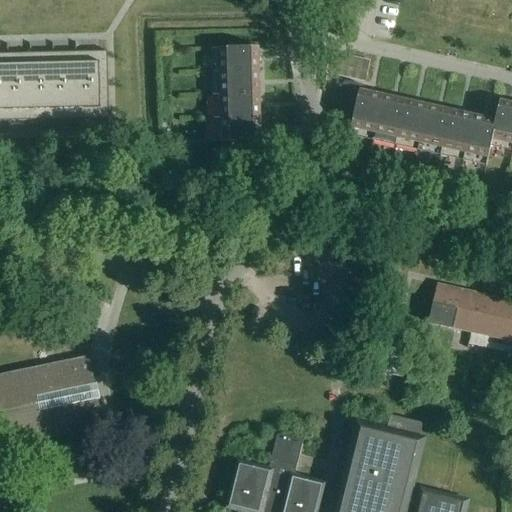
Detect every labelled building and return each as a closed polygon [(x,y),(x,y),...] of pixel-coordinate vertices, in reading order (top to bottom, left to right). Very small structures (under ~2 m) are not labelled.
[(213,50),(213,73),(260,72),(259,49),(213,50)] [(100,53),(75,54),(76,86),(100,85),(100,75),(100,64),(100,53)] [(108,53),(100,53),(100,64),(108,64),(108,53)] [(52,54),(30,55),(30,87),(53,87),(52,54)] [(75,54),(52,54),(53,87),(76,86),(75,54)] [(327,74),(366,83),(371,63),(331,54),(327,74)] [(30,55),(7,55),(8,88),(30,87),(30,55)] [(108,64),(100,64),(100,75),(108,74),(108,64)] [(213,73),(214,97),(260,96),(260,72),(213,73)] [(108,74),(100,75),(100,85),(109,85),(108,74)] [(350,137),(373,142),(383,97),(364,93),(364,90),(364,89),(364,88),(364,87),(363,87),(362,86),(348,83),(347,83),(346,83),(345,83),(344,84),(344,85),(344,86),(339,107),(339,108),(339,109),(340,110),(341,110),(341,111),(355,114),(350,137)] [(100,85),(76,86),(77,121),(101,120),(101,107),(101,96),(100,85)] [(109,85),(100,85),(101,96),(109,96),(109,85)] [(76,86),(53,87),(54,122),(77,121),(76,86)] [(8,88),(0,87),(0,122),(9,123),(8,88)] [(30,87),(8,88),(9,123),(31,122),(30,87)] [(53,87),(30,87),(31,122),(54,122),(53,87)] [(109,96),(101,96),(101,107),(109,107),(109,96)] [(214,97),(214,120),(261,119),(260,96),(214,97)] [(373,142),(396,147),(406,102),(383,97),(373,142)] [(396,147),(418,152),(428,107),(406,102),(396,147)] [(491,148),(511,152),(511,104),(500,102),(496,122),(491,148)] [(109,107),(101,107),(101,120),(109,120),(109,107)] [(418,152),(441,157),(451,112),(428,107),(418,152)] [(441,157),(464,162),(474,117),(451,112),(441,157)] [(487,167),(491,148),(496,122),(474,117),(464,162),(487,167)] [(261,119),(214,120),(215,144),(247,143),(247,148),(255,148),(254,143),(262,143),(261,119)] [(511,302),(437,286),(429,326),(454,331),(454,330),(511,342),(511,302)] [(412,344),(389,339),(381,374),(404,380),(412,344)] [(106,511),(118,508),(97,448),(94,449),(91,440),(91,437),(90,430),(93,429),(87,367),(56,369),(56,372),(33,377),(32,375),(2,385),(16,423),(3,428),(14,457),(17,487),(29,486),(31,511),(106,511)] [(239,467),(229,508),(239,510),(238,511),(463,511),(465,504),(423,494),(421,502),(405,498),(423,425),(391,417),(386,436),(361,430),(339,511),(336,511),(335,511),(331,505),(324,510),(316,509),(321,486),(298,480),(299,476),(294,475),(298,456),(302,442),(276,436),(268,469),(263,468),(262,472),(239,467)]
